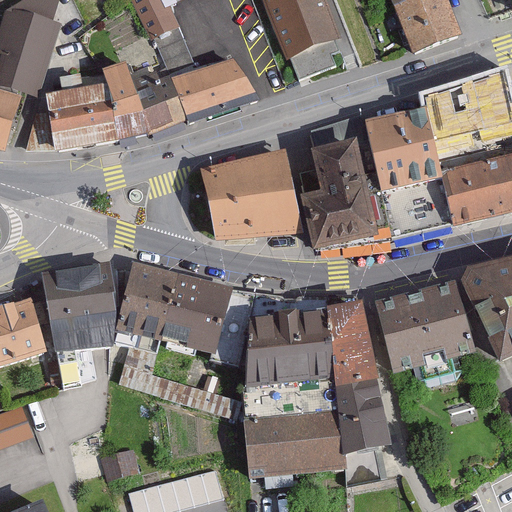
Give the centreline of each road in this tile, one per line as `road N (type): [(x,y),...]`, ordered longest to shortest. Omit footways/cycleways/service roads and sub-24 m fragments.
road 1 (secondary): [(172,247),(337,277),(511,244)]
road 2 (secondary): [(484,58),(189,150)]
road 3 (secondary): [(189,150),(28,192)]
